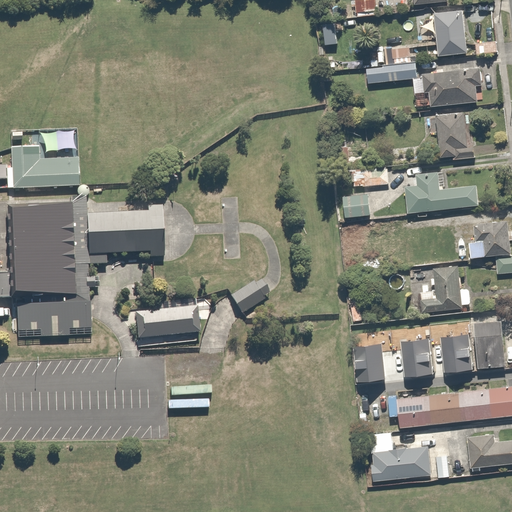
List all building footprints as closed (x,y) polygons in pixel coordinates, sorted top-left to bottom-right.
[(377,1),(358,2),(359,16),(378,15),(377,1)] [(468,53),(463,10),(435,13),(440,56),(468,53)] [(495,26),(485,26),(485,44),(476,44),(476,57),(498,56),(498,44),(495,44),(495,26)] [(482,86),(481,68),(423,73),(425,93),(430,92),(431,107),(478,103),(476,86),(482,86)] [(365,76),(367,90),(415,85),(414,70),(365,76)] [(456,149),(469,148),(465,113),(436,116),(441,158),(457,156),(456,149)] [(13,189),(80,186),(79,158),(40,160),(39,146),(11,147),(11,168),(6,168),(7,189),(13,188),(13,189)] [(352,164),(349,147),(333,150),(336,167),(352,164)] [(389,186),(389,169),(355,170),(355,187),(389,186)] [(479,205),(477,186),(440,190),(438,172),(417,175),(418,186),(405,187),(408,213),(479,205)] [(25,305),(17,306),(18,331),(40,331),(40,338),(70,337),(69,330),(92,329),(91,303),(89,303),(89,288),(99,288),(99,277),(88,277),(87,264),(106,263),(106,253),(150,251),(151,257),(164,256),(162,205),(147,206),(148,212),(87,215),(86,197),(71,198),(71,204),(7,206),(7,216),(6,216),(6,223),(7,223),(7,229),(6,229),(7,235),(8,235),(8,243),(7,243),(7,249),(8,249),(9,256),(8,256),(8,262),(9,262),(10,273),(0,273),(0,297),(10,297),(10,298),(24,298),(25,305)] [(339,203),(340,222),(365,221),(364,201),(339,203)] [(396,221),(376,224),(378,239),(398,236),(396,221)] [(474,255),(469,222),(436,228),(439,243),(446,242),(449,259),(474,255)] [(511,256),(498,258),(499,273),(511,272),(511,256)] [(460,266),(434,269),(437,298),(422,300),(423,313),(464,309),(463,305),(470,305),(471,302),(470,290),(469,289),(462,289),(460,266)] [(255,283),(254,281),(231,295),(242,314),(266,299),(264,296),(270,292),(261,279),(255,283)] [(200,332),(198,306),(135,312),(138,339),(200,332)] [(506,367),(502,320),(475,323),(479,369),(506,367)] [(399,332),(381,333),(382,355),(400,354),(399,332)] [(511,415),(511,386),(398,399),(401,427),(511,415)] [(511,463),(511,440),(496,442),(495,434),(468,437),(471,467),(511,463)] [(432,475),(429,445),(373,451),(375,464),(373,464),(374,481),(432,475)] [(448,455),(437,456),(438,479),(450,478),(448,455)]
